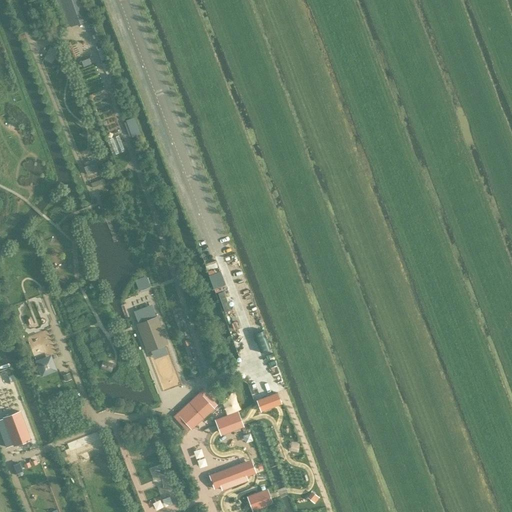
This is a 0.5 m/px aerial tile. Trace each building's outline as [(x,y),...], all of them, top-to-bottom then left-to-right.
[(82,0),(60,0),(70,26),(89,20),(82,0)] [(91,29),(89,30),(90,32),(91,36),(93,35),(94,36),(94,35),(97,34),(93,23),(91,24),(89,24),(91,29)] [(102,34),(94,37),(100,52),(108,48),(102,34)] [(116,68),(107,71),(108,74),(116,94),(125,91),(116,68)] [(97,161),(86,166),(89,174),(100,169),(97,161)] [(236,252),(225,256),(261,353),(273,349),(236,252)] [(144,277),(134,280),(135,281),(138,290),(138,291),(139,290),(150,286),(147,278),(146,276),(144,277)] [(157,316),(137,323),(147,352),(149,351),(162,346),(168,344),(157,316)] [(43,359),(36,362),(41,376),(49,373),(43,359)] [(100,369),(110,372),(113,364),(105,362),(105,363),(102,362),(100,369)] [(69,373),(63,375),(65,381),(71,379),(69,373)] [(202,390),(176,413),(177,413),(191,429),(217,406),(202,390)] [(277,392),(256,400),(259,407),(261,411),(276,405),(281,403),(277,392)] [(3,418),(0,419),(0,434),(5,448),(13,445),(14,446),(31,440),(20,411),(3,417),(3,418)] [(238,412),(215,421),(218,430),(241,421),(238,412)] [(241,421),(218,430),(219,432),(221,436),(243,427),(242,423),(241,421)] [(289,444),(289,448),(290,450),(298,452),(299,443),(292,442),(289,444)] [(72,449),(61,454),(67,467),(78,464),(72,449)] [(247,461),(241,463),(247,477),(252,475),(256,473),(251,459),(247,461)] [(19,463),(12,465),(13,467),(16,474),(22,472),(19,463)] [(241,463),(209,475),(214,489),(220,486),(222,490),(248,480),(247,477),(241,463)] [(267,489),(248,496),(251,504),(253,510),(272,503),(270,497),(267,489)] [(314,493),(309,499),(314,503),(319,497),(314,493)]
